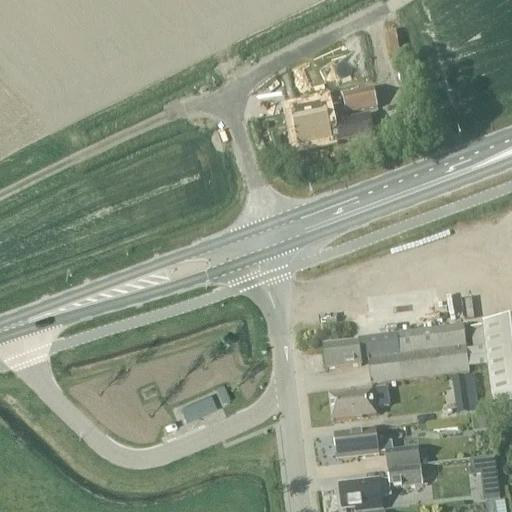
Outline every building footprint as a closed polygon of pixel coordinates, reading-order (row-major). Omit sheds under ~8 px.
[(345,116),(377,110),(373,91),(341,97),(345,116)] [(373,136),(369,116),(341,122),(339,116),(326,119),(324,108),(291,115),(298,148),(330,141),(330,146),(373,136)] [(485,294),(438,300),(440,317),(488,311),(485,294)] [(511,407),(511,325),(469,331),(472,350),(483,348),(483,352),(466,354),(463,328),(357,341),(358,343),(323,347),(326,372),(361,368),(360,359),(368,358),(371,385),(469,373),(468,369),(487,366),(493,410),(511,407)] [(457,417),(479,413),(473,377),(451,380),(457,417)] [(331,422),(376,417),(372,389),(351,391),(352,395),(329,398),(331,422)] [(188,423),(231,405),(225,391),(182,409),(188,423)] [(386,428),(406,426),(405,413),(384,415),(386,428)] [(376,445),(375,433),(334,438),(336,462),(378,457),(378,455),(383,454),(386,472),(420,467),(417,449),(393,453),(392,443),(376,445)] [(471,478),(496,475),(494,459),(469,462),(471,478)] [(422,488),(422,482),(420,468),(387,472),(389,482),(379,484),(378,482),(339,487),(342,511),(355,510),(355,511),(370,511),(382,511),(380,500),(390,498),(390,492),(422,488)] [(489,511),(509,511),(509,502),(489,502),(489,511)]
